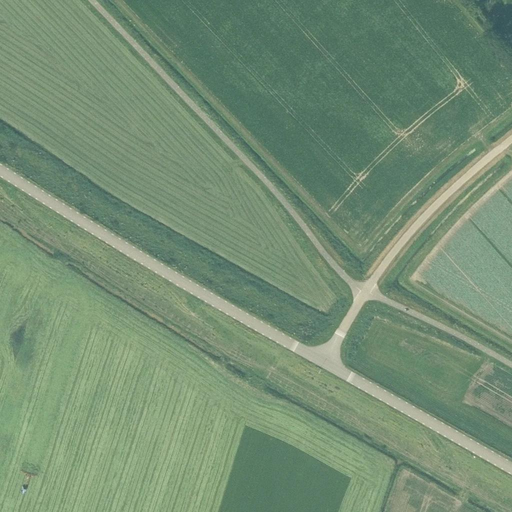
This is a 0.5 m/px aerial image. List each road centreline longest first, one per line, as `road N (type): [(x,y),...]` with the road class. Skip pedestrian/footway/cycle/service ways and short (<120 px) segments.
road 1 (secondary): [(325,361),(0,171)]
road 2 (unclassified): [(325,361),(364,292),(427,211),(511,140)]
road 3 (secondary): [(511,470),(325,361)]
